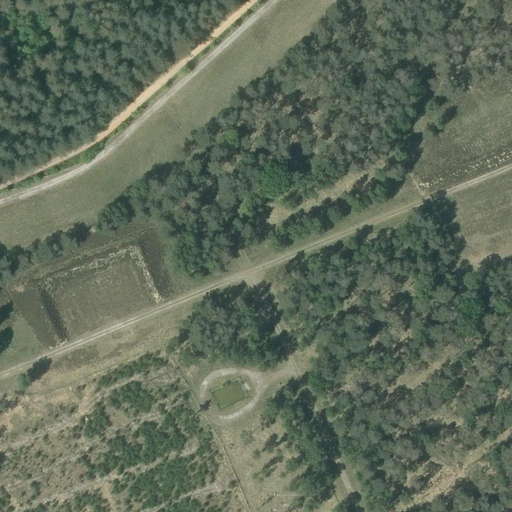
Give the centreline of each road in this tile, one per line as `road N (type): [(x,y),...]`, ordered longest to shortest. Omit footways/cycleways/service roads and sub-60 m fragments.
road 1 (track): [(0,375),(511,162)]
road 2 (track): [(0,200),(85,166),(271,0)]
road 3 (track): [(250,0),(108,130),(0,186)]
road 4 (track): [(355,511),(249,268)]
